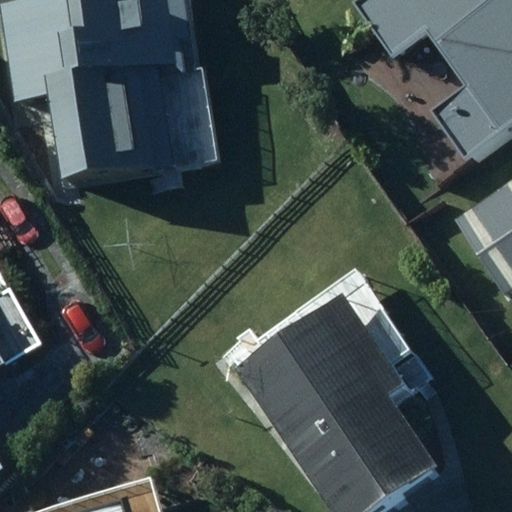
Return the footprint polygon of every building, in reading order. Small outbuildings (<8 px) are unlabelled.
[(94,0),(92,0),(11,11),(24,104),(72,98),(85,187),(188,173),(175,81),(200,77),(196,44),(207,43),(201,0),(141,0),(141,3),(96,9),(94,0)] [(511,0),(384,0),(370,10),(407,62),(443,37),(480,88),(443,115),(480,167),(511,144),(511,0)] [(511,192),(462,226),(511,300),(511,192)] [(411,404),(424,395),(361,302),(253,375),(347,511),(408,511),(460,477),(411,404)] [(0,481),(15,473),(0,448),(0,382),(21,370),(0,336),(0,481)]
